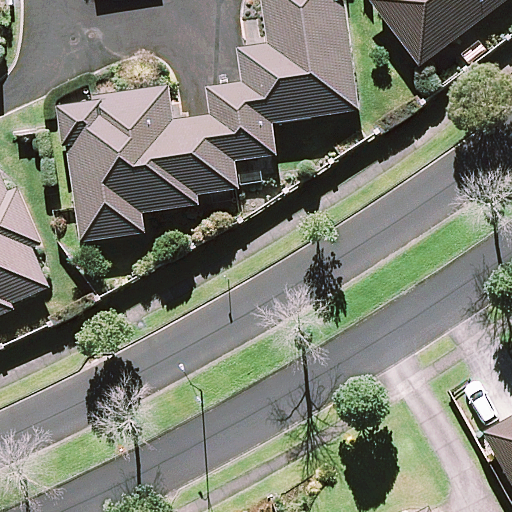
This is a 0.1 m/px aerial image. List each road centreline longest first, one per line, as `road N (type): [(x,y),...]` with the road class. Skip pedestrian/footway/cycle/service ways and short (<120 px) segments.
road 1 (tertiary): [(0,432),(155,359),(331,259),(511,135)]
road 2 (tertiary): [(511,252),(181,459),(58,511)]
road 3 (residential): [(185,0),(77,55)]
